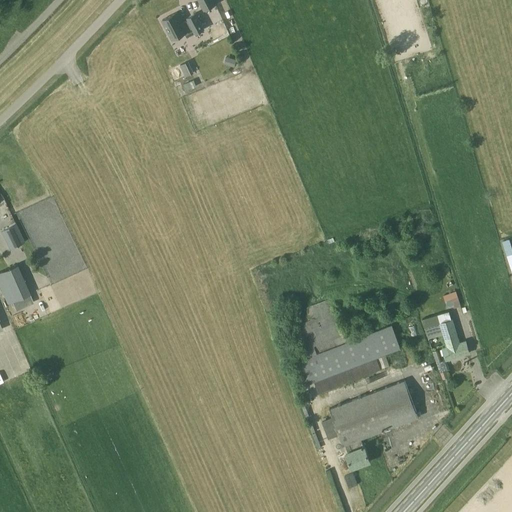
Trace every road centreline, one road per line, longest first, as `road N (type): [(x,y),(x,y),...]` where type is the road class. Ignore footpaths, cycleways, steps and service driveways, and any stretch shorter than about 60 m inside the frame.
road 1 (unclassified): [(0,122),(120,0)]
road 2 (primary): [(404,511),(511,393)]
